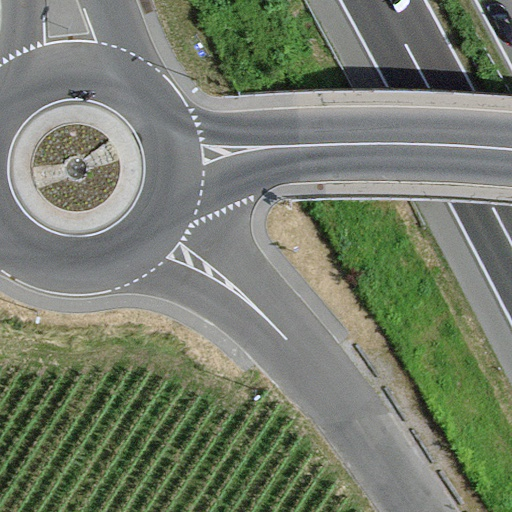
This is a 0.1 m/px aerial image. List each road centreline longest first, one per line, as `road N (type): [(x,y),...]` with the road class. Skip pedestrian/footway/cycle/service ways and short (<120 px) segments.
road 1 (residential): [(148,230),(221,276),(291,338),(405,511)]
road 2 (tertiary): [(176,158),(389,141),(511,148)]
road 3 (motorway): [(378,0),(511,248)]
road 4 (tertiary): [(0,221),(22,243),(74,260),(127,247),(148,230)]
road 5 (tertiary): [(176,158),(171,131),(141,87),(118,72),(65,64)]
